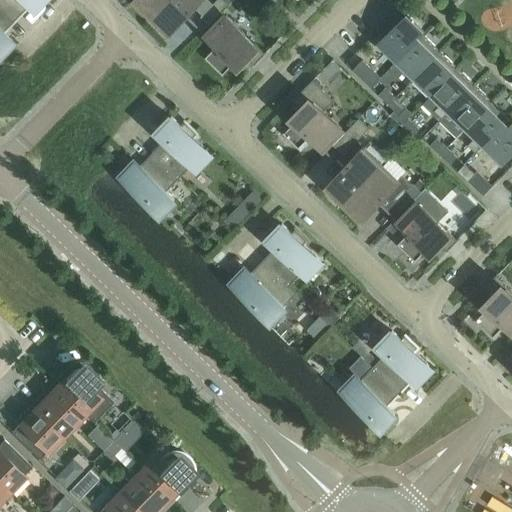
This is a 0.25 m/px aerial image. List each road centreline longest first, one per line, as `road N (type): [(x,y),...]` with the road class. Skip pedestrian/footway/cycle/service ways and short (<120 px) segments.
road 1 (tertiary): [(345,511),(0,174)]
road 2 (residential): [(418,320),(227,134)]
road 3 (residential): [(361,0),(227,134)]
road 4 (residential): [(0,165),(128,38)]
road 5 (residential): [(402,511),(507,404)]
road 6 (residential): [(227,134),(128,38)]
road 7 (residential): [(418,320),(511,224)]
road 8 (residential): [(507,404),(418,320)]
